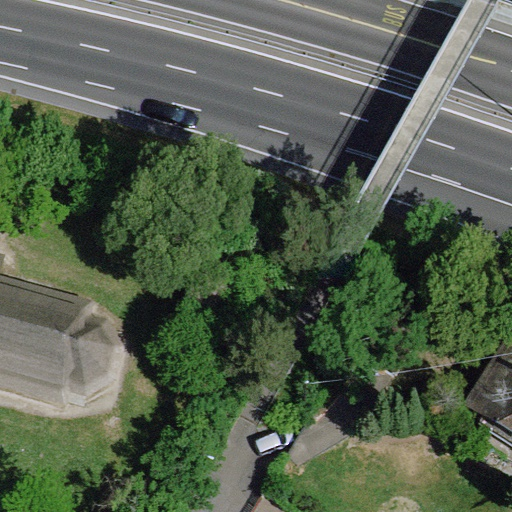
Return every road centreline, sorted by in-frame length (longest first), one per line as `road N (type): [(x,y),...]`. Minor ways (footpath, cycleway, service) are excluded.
road 1 (primary): [(0,29),(511,183)]
road 2 (primary): [(511,72),(280,0)]
